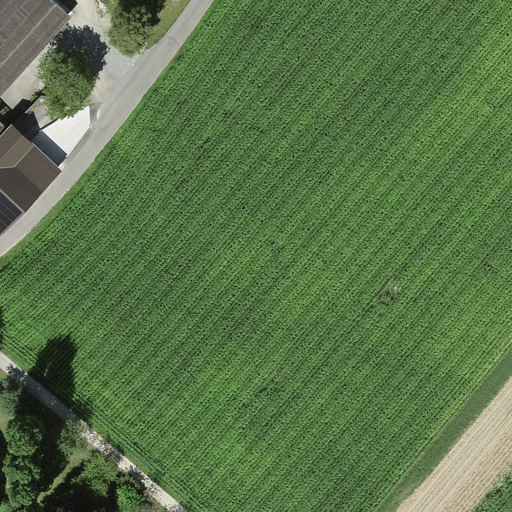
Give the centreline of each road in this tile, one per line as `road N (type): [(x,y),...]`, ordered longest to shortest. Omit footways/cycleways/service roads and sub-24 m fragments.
road 1 (unclassified): [(0,240),(131,96),(200,0)]
road 2 (track): [(0,361),(174,511)]
